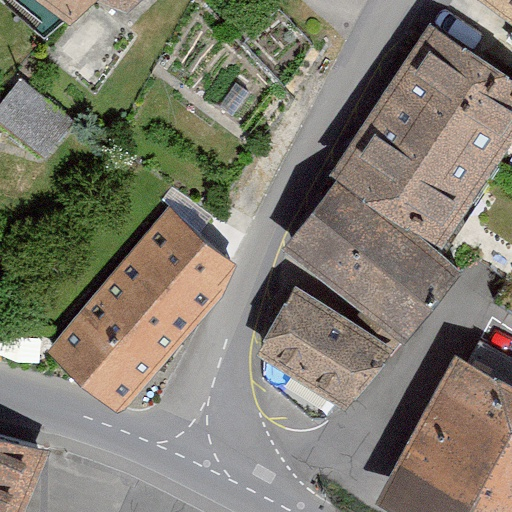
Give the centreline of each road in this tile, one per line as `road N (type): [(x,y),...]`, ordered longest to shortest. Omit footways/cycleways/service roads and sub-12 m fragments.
road 1 (residential): [(185,464),(254,274),(402,0)]
road 2 (residential): [(185,464),(0,410)]
